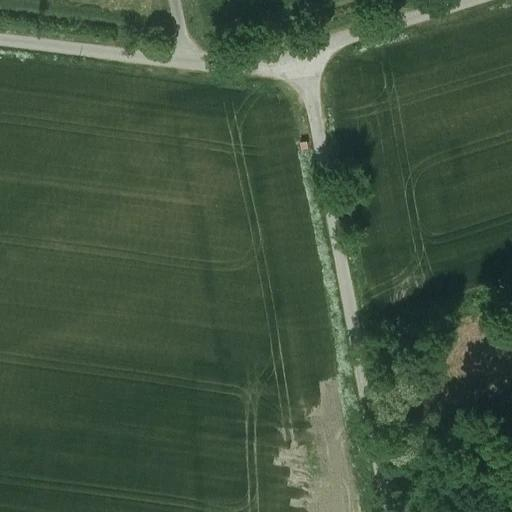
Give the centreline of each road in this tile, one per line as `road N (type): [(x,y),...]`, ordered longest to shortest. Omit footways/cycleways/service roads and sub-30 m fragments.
road 1 (unclassified): [(302,54),(388,511)]
road 2 (unclassified): [(302,54),(255,63),(177,61),(0,39)]
road 3 (unclassified): [(473,0),(302,54)]
